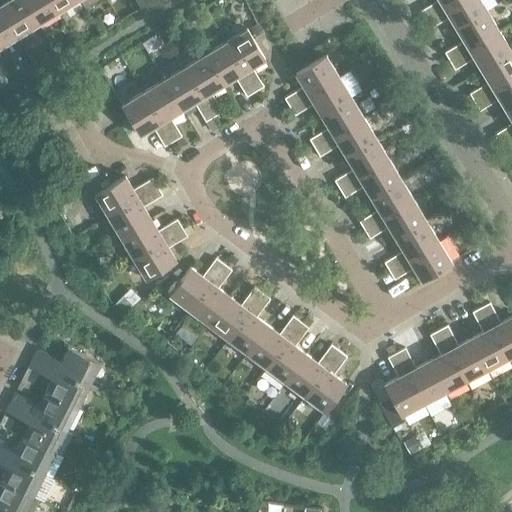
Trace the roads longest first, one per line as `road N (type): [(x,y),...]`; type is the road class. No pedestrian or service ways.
road 1 (residential): [(389,320),(265,114),(185,162),(206,201),(238,237),(304,286),(377,316)]
road 2 (residential): [(511,236),(366,0)]
road 3 (residential): [(389,320),(511,242)]
